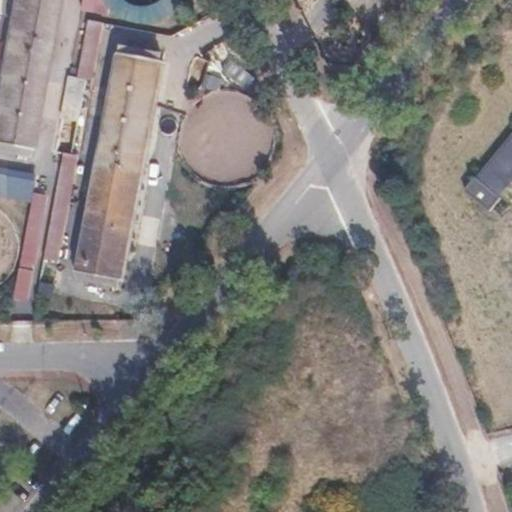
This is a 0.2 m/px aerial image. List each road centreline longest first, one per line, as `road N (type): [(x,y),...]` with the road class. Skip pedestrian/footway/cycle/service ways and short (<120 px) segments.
road 1 (unknown): [(279,0),(410,266),(501,511)]
road 2 (residential): [(470,511),(392,286),(330,156)]
road 3 (residential): [(147,371),(330,156)]
road 4 (unknown): [(73,0),(34,165),(0,181)]
road 5 (residential): [(330,156),(459,0)]
road 6 (residential): [(33,511),(147,371)]
road 7 (residential): [(330,156),(246,0)]
road 8 (unknown): [(421,0),(316,129)]
road 9 (residential): [(0,357),(93,355),(147,371)]
